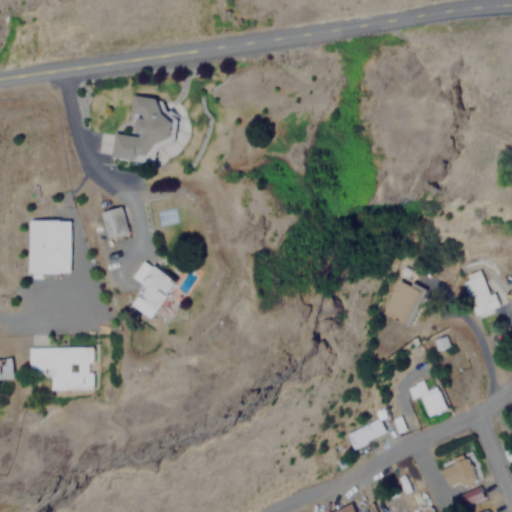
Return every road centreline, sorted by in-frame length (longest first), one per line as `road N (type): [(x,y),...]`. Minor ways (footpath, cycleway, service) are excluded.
road 1 (tertiary): [(511,5),(0,77)]
road 2 (residential): [(264,511),(479,415),(511,377)]
